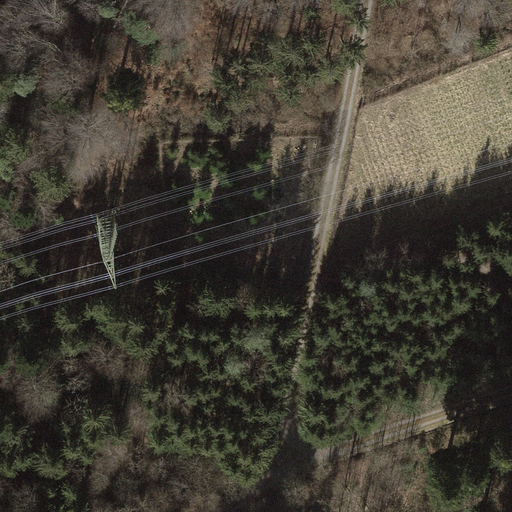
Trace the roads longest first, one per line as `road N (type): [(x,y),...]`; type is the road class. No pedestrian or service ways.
road 1 (track): [(368,0),(307,292),(280,472)]
road 2 (track): [(222,511),(307,459),(511,389)]
